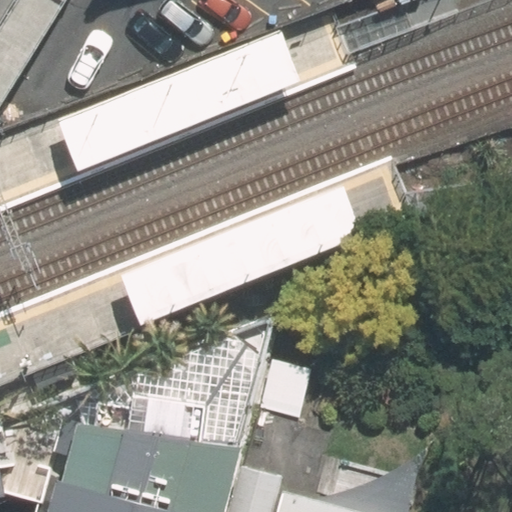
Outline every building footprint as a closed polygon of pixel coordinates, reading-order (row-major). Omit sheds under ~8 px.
[(280,29),(64,115),(86,172),(303,86),(280,29)] [(352,186),(136,272),(155,319),(370,232),(352,186)] [(285,328),(264,405),(303,416),(324,340),(285,328)] [(223,511),(239,455),(197,444),(202,425),(142,409),(134,439),(86,426),(62,511),(223,511)] [(0,440),(0,511),(4,511),(3,508),(23,501),(11,439),(0,440)] [(268,511),(279,472),(243,461),(228,511),(268,511)]
